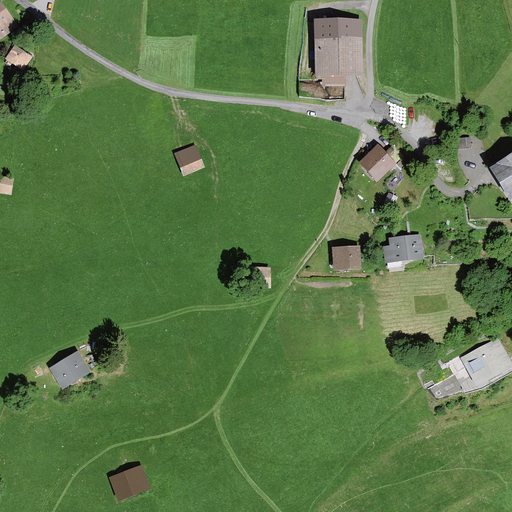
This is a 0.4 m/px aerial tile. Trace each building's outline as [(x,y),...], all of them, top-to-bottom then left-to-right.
[(0,42),(19,27),(0,3),(0,42)] [(318,83),(323,83),(323,90),(347,89),(347,82),(365,81),(363,42),(358,42),(357,24),(333,25),(334,43),(317,44),(318,83)] [(24,74),(34,58),(16,47),(6,63),(24,74)] [(392,140),(383,149),(393,160),(402,151),(392,140)] [(472,149),(471,140),(456,140),(457,150),(472,149)] [(383,149),(378,145),(359,164),(378,182),(397,163),(393,160),(383,149)] [(185,179),(206,170),(198,150),(176,159),(185,179)] [(511,207),(511,167),(494,179),(511,207)] [(0,178),(0,195),(12,198),(15,181),(0,178)] [(385,250),(387,267),(425,263),(422,237),(390,241),(391,249),(385,250)] [(336,276),(364,274),(362,249),(334,252),(336,276)] [(272,291),(272,269),(252,269),(252,291),(272,291)] [(481,395),(511,377),(511,361),(499,340),(462,361),(481,395)] [(90,376),(77,354),(48,371),(62,393),(90,376)] [(435,397),(465,390),(455,373),(429,388),(435,397)] [(144,464),(110,478),(121,504),(155,491),(144,464)]
